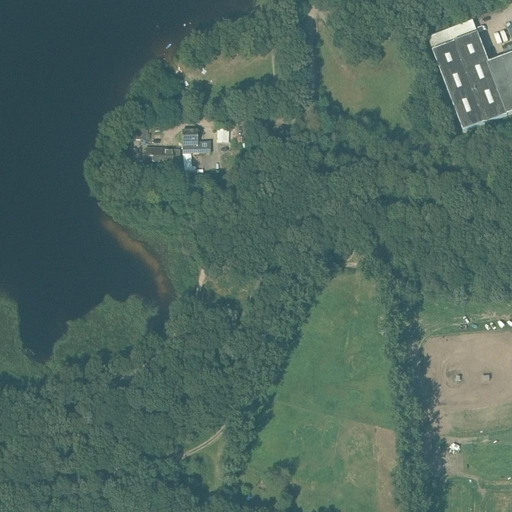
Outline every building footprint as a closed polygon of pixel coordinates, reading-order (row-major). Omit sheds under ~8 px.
[(511,56),(489,65),(478,36),(433,53),(463,133),(481,126),(511,114),(511,56)] [(127,140),(126,147),(131,147),(131,140),(141,141),(141,140),(147,140),(147,132),(141,132),(141,128),(129,127),(128,140),(127,140)] [(217,130),(217,144),(228,144),(229,130),(217,130)] [(182,132),(182,147),(183,155),(211,154),(210,143),(197,143),(197,132),(182,132)] [(146,149),(145,165),(172,167),(179,167),(180,151),(172,151),(146,149)]
